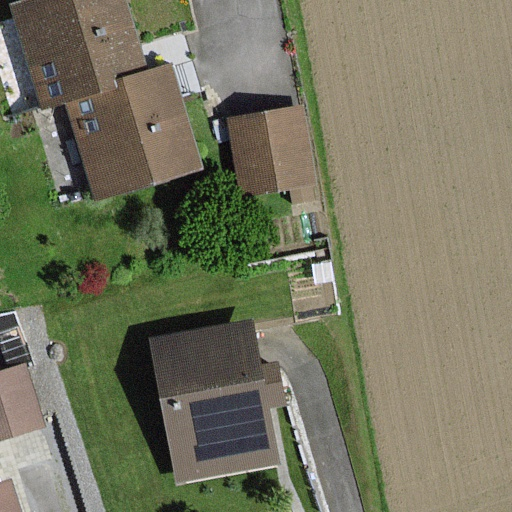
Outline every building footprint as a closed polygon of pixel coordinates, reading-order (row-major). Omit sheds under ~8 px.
[(36,0),(13,6),(41,108),(67,101),(112,89),(111,83),(147,73),(127,0),(36,0)] [(111,83),(112,89),(67,101),(94,199),(202,170),(173,66),(147,73),(111,83)] [(301,107),(229,119),(242,194),(313,182),(301,107)] [(258,327),(161,346),(187,482),(284,464),(258,327)] [(0,440),(47,426),(28,364),(0,372),(0,440)] [(0,487),(0,511),(14,511),(6,486),(0,487)]
